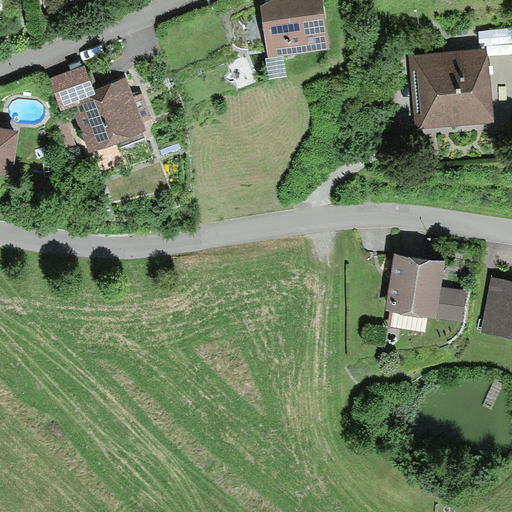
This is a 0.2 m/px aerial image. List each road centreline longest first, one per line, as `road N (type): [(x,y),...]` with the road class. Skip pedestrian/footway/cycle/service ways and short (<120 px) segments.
road 1 (unclassified): [(511,235),(397,220),(268,227),(126,248),(0,237)]
road 2 (residential): [(184,0),(0,68)]
